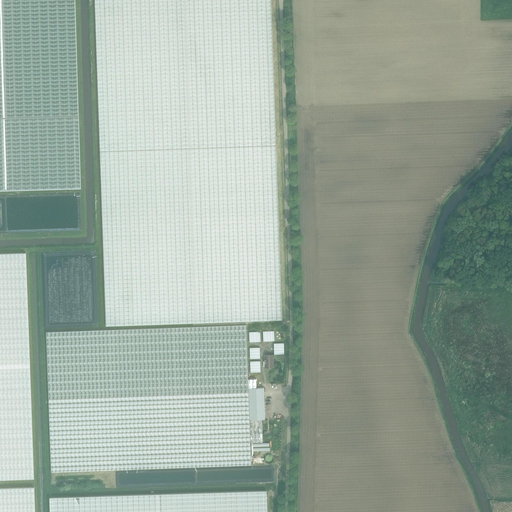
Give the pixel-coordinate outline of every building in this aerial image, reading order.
[(78,116),(74,0),(0,0),(0,191),(80,189),(78,116)] [(94,0),(106,326),(241,321),(282,320),(276,145),(270,0),(94,0)] [(0,479),(33,478),(25,254),(0,254),(0,479)] [(51,472),(139,469),(251,465),(251,442),(263,442),(262,419),(265,419),(264,388),(257,388),(256,379),(248,379),(246,325),(46,332),(51,472)] [(250,342),(261,342),(260,331),(249,332),(250,342)] [(263,341),(275,341),(274,331),(263,331),(263,341)] [(274,343),(274,355),(284,354),(284,343),(274,343)] [(260,359),(260,347),(250,348),(250,359),(260,359)] [(273,360),(274,360),(273,355),(264,355),(265,367),(267,367),(268,368),(269,369),(270,369),(271,368),(272,367),(274,367),(274,362),(273,362),(273,360)] [(250,372),(261,372),(260,361),(250,361),(250,372)] [(273,457),(273,456),(272,455),(271,455),(270,455),(269,454),(268,455),(267,455),(266,456),(266,457),(265,458),(265,459),(265,460),(266,461),(266,462),(267,463),(268,463),(269,463),(270,463),(271,463),(272,462),(273,462),(273,461),(274,460),(274,458),(273,457)] [(0,511),(34,511),(34,487),(0,488),(0,511)] [(266,511),(266,491),(50,497),(50,511),(266,511)]
